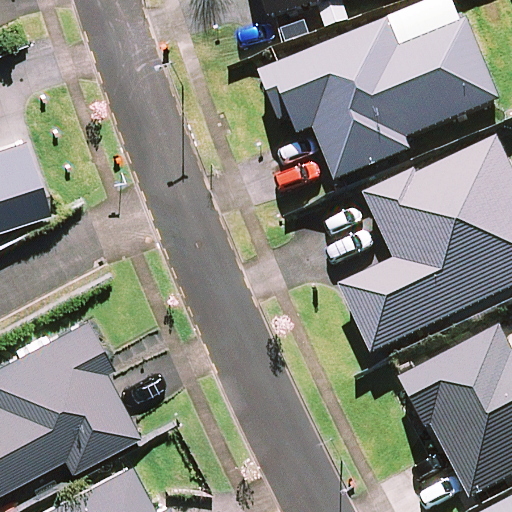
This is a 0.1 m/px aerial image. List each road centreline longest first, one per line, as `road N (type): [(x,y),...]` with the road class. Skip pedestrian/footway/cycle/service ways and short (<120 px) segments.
road 1 (residential): [(173,196),(322,511)]
road 2 (residential): [(109,0),(173,196)]
road 3 (residential): [(173,196),(0,283)]
